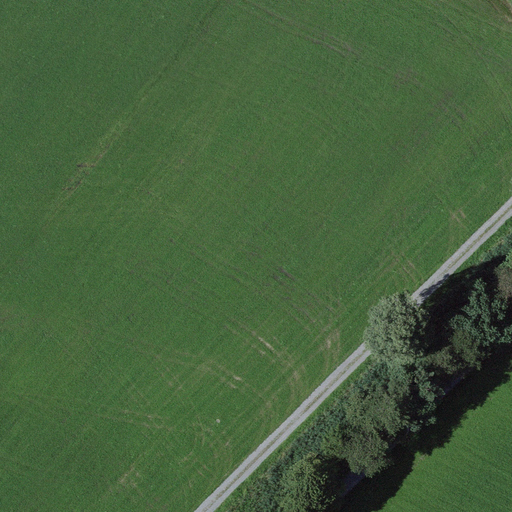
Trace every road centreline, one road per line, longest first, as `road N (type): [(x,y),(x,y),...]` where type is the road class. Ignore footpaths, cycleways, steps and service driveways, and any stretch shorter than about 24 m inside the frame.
road 1 (track): [(511,207),(205,511)]
road 2 (track): [(321,511),(511,317)]
